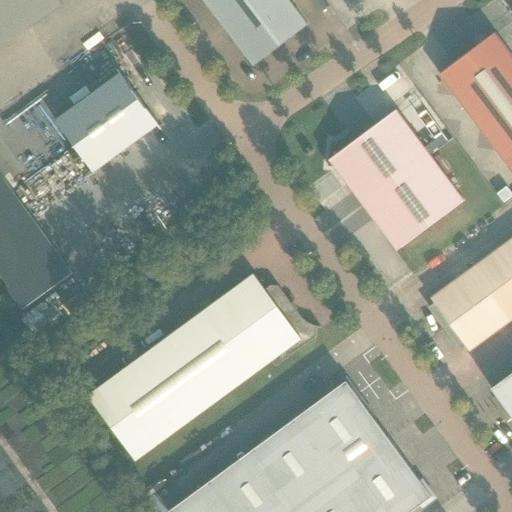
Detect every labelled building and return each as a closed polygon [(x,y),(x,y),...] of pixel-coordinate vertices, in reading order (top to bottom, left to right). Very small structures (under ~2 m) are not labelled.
[(55,0),(0,0),(0,42),(58,3),(55,0)] [(289,0),(204,0),(254,66),(308,25),(289,0)] [(511,55),(496,34),(441,75),(511,169),(511,55)] [(160,125),(122,73),(58,121),(95,172),(160,125)] [(465,201),(398,111),(356,142),(350,134),(337,143),(332,142),(329,166),(334,167),(347,184),(348,184),(398,251),(465,201)] [(73,274),(0,174),(0,274),(25,309),(73,274)] [(511,193),(507,186),(497,194),(504,204),(511,197),(511,193)] [(433,308),(462,347),(465,344),(470,351),(511,320),(511,239),(432,299),(437,305),(433,308)] [(266,290),(255,275),(90,399),(139,464),(274,362),(278,367),(317,337),(318,328),(321,328),(321,327),(310,324),(298,311),(279,286),(272,286),(266,290)] [(511,374),(492,389),(511,415),(511,374)] [(418,511),(435,500),(349,384),(174,511),(418,511)]
